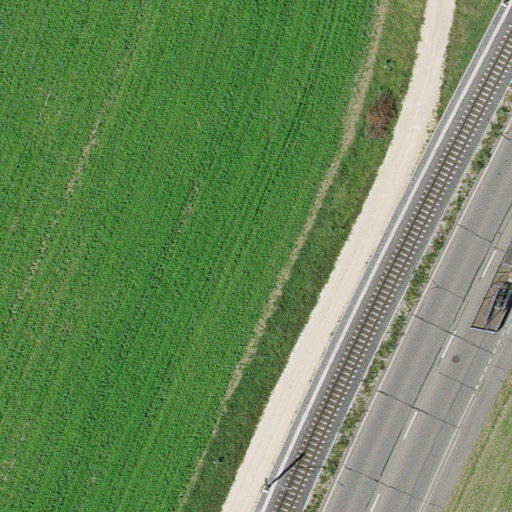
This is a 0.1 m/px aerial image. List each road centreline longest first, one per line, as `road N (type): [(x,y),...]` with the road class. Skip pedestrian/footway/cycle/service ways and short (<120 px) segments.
road 1 (unclassified): [(440,0),(421,112),(241,511)]
road 2 (primary): [(511,213),(370,511)]
